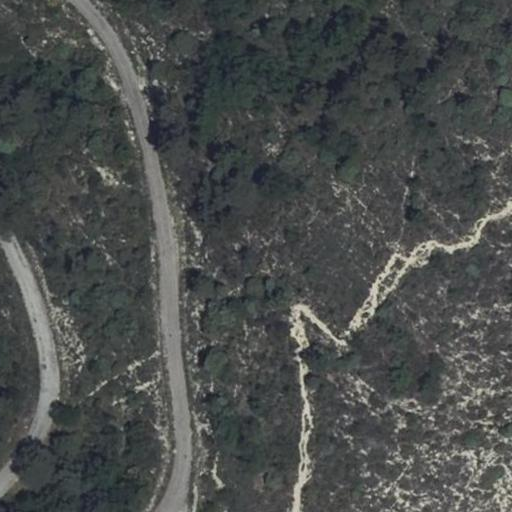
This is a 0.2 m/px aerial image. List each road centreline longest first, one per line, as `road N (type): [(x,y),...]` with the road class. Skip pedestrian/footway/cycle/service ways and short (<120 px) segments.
road 1 (unclassified): [(167,511),(182,448),(155,126),(105,33),(74,0)]
road 2 (unclassified): [(0,229),(40,317),(48,375),(39,426),(0,484)]
